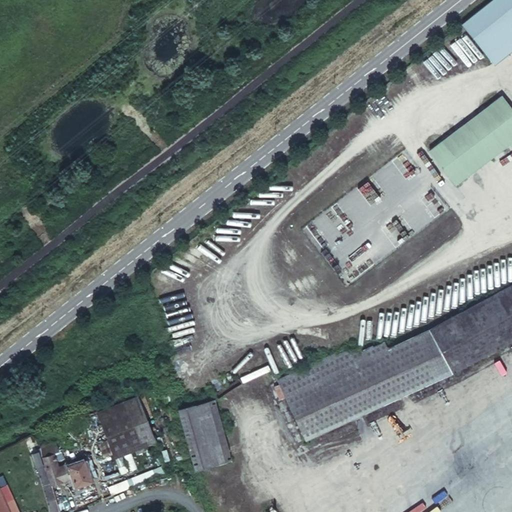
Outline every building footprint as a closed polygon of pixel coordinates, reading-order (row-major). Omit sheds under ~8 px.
[(511,44),(511,0),(507,0),(465,33),(489,62),(511,44)] [(511,44),(489,62),(498,74),(511,63),(511,44)] [(511,155),(511,112),(506,104),(433,159),(460,195),(511,155)] [(511,353),(511,295),(433,339),(432,338),(392,357),(389,350),(377,355),(376,354),(366,359),(364,356),(352,362),(351,359),(341,364),(339,362),(294,383),(291,376),(264,391),(295,454),(456,382),(458,382),(511,353)] [(96,412),(114,458),(155,442),(138,396),(96,412)] [(215,399),(195,404),(212,465),(232,460),(215,399)] [(195,404),(177,409),(194,470),(212,465),(195,404)] [(40,459),(38,452),(29,458),(33,473),(44,471),(40,459)] [(51,455),(40,459),(44,471),(50,488),(61,485),(55,468),(51,455)] [(65,464),(55,468),(61,485),(71,481),(74,490),(90,485),(89,481),(94,479),(87,463),(83,464),(82,462),(66,468),(65,464)] [(108,486),(110,494),(130,487),(128,479),(108,486)]
